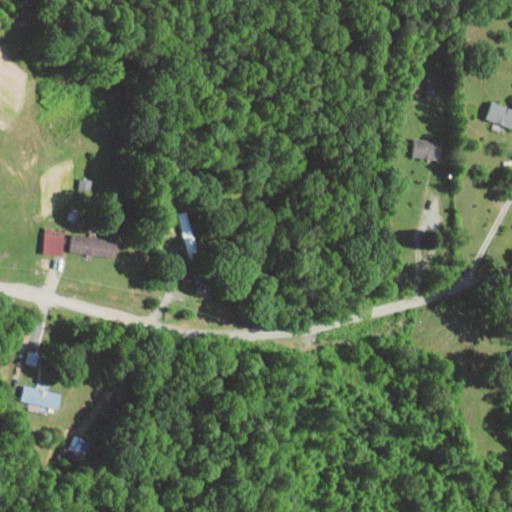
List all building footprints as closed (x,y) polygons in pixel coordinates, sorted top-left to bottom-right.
[(511,126),(511,107),(489,102),(485,120),(511,126)] [(441,139),(413,138),(412,157),(440,158),(441,139)] [(43,253),(63,254),(64,228),(44,227),(43,253)] [(68,251),(113,258),(116,240),(71,233),(68,251)] [(511,350),(503,353),(506,363),(511,361),(511,350)] [(59,391),(22,386),(20,402),(57,407),(59,391)] [(89,441),(74,434),(68,449),(83,455),(89,441)]
